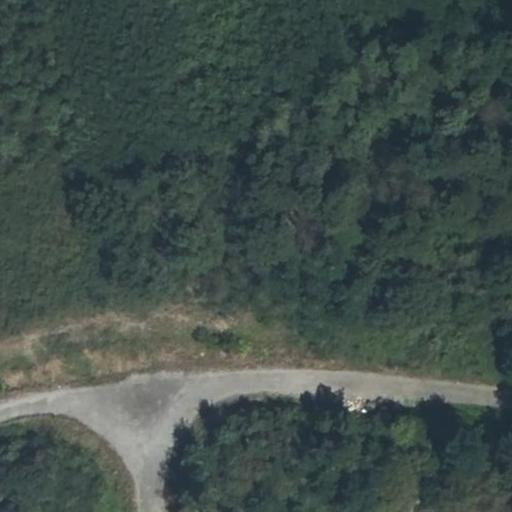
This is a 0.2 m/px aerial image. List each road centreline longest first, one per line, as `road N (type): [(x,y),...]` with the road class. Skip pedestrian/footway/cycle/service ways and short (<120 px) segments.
road 1 (unclassified): [(511,391),(395,377),(234,377),(141,389)]
road 2 (unclassified): [(141,389),(0,410)]
road 3 (unclassified): [(141,389),(160,511)]
